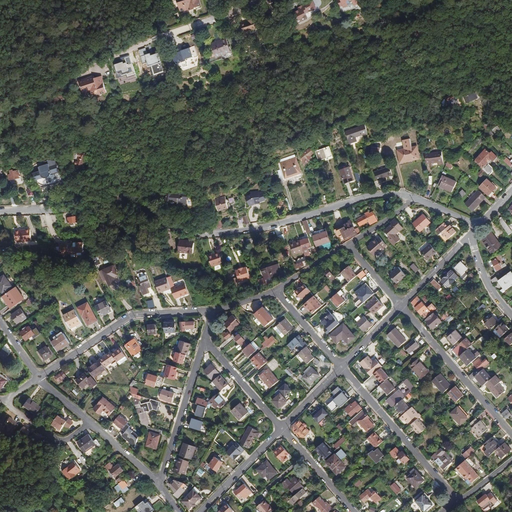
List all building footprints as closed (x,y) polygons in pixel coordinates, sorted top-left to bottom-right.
[(188,7),(188,9),(189,11),(196,9),(195,8),(201,6),(198,0),(176,0),(180,12),(186,10),(185,8),(188,7)] [(302,22),(311,18),(310,14),(315,12),(315,10),(320,7),(316,0),(315,0),(306,5),(307,6),(302,8),(295,12),(298,18),(300,16),(302,22)] [(249,21),(242,24),(245,32),(257,28),(254,18),(249,20),(249,21)] [(223,42),(212,46),(217,58),(222,56),(232,52),(227,38),(222,40),(223,42)] [(194,58),(190,48),(183,50),(182,47),(170,52),(173,61),(176,60),(180,64),(181,63),(185,68),(190,66),(188,61),(194,58)] [(232,52),(222,56),(224,60),(235,56),(233,52),(232,52)] [(165,70),(160,56),(156,57),(155,55),(148,58),(153,73),(165,70)] [(127,61),(114,65),(119,80),(128,77),(129,79),(138,76),(130,56),(126,57),(127,61)] [(87,81),(86,78),(80,80),(83,92),(90,90),(91,92),(98,90),(100,95),(108,92),(104,82),(103,76),(95,78),(87,81)] [(460,96),(463,105),(478,98),(475,92),(472,93),(470,90),(460,96)] [(444,99),(447,103),(448,103),(449,103),(449,104),(455,104),(458,103),(453,94),(444,99)] [(362,135),(359,127),(345,132),(348,140),(349,145),(357,142),(355,137),(362,135)] [(469,154),(479,143),(477,141),(467,152),(469,154)] [(332,156),(329,146),(315,151),(318,161),(332,156)] [(419,159),(417,146),(397,151),(398,155),(400,155),(401,161),(411,159),(411,160),(419,159)] [(309,148),(300,155),(303,164),(311,158),(310,156),(313,153),(309,148)] [(76,164),(76,166),(83,168),(88,154),(79,151),(79,153),(75,152),(71,162),(75,163),(75,164),(76,164)] [(438,165),(444,164),(442,151),(429,153),(425,153),(426,164),(430,164),(431,167),(434,166),(434,163),(438,163),(438,165)] [(483,152),(476,160),(474,162),(479,166),(482,169),(489,175),(492,172),(493,168),(488,163),(491,159),(494,161),(497,157),(491,151),(487,156),(483,152)] [(295,157),(280,162),(282,169),(280,170),(284,181),(302,175),(295,157)] [(47,161),(48,164),(49,167),(56,164),(58,171),(53,172),(53,173),(53,174),(59,172),(60,172),(60,171),(59,170),(57,164),(57,163),(56,162),(55,162),(55,161),(54,161),(53,161),(52,161),(50,161),(49,161),(48,161),(47,161)] [(49,167),(48,164),(39,167),(40,171),(34,174),(36,179),(36,180),(37,180),(41,179),(42,178),(42,177),(43,177),(44,178),(45,178),(46,178),(47,178),(48,178),(49,178),(49,177),(50,177),(50,176),(51,175),(52,175),(53,174),(53,173),(53,172),(58,171),(56,164),(49,167)] [(354,180),(349,167),(339,170),(344,183),(354,180)] [(374,172),(377,181),(393,175),(390,167),(374,172)] [(21,178),(19,170),(10,172),(11,174),(9,175),(10,180),(21,178)] [(452,192),(457,182),(444,176),(444,177),(443,176),(439,186),(440,186),(440,187),(452,192)] [(480,188),(489,196),(493,192),(496,188),(487,180),(480,188)] [(79,187),(72,189),(75,198),(81,196),(79,187)] [(465,204),(473,211),(486,197),(478,190),(465,204)] [(252,194),(246,198),(251,205),(255,203),(260,202),(260,201),(265,200),(262,191),(259,192),(252,193),(252,194)] [(190,195),(178,193),(178,196),(179,196),(178,202),(178,204),(187,205),(188,200),(190,200),(190,195)] [(229,208),(226,196),(215,199),(219,211),(229,208)] [(271,201),(277,219),(285,216),(283,212),(278,214),(273,200),(271,201)] [(377,221),(373,212),(369,214),(366,215),(357,220),(360,226),(368,221),(370,224),(377,221)] [(420,232),(431,222),(424,214),(413,224),(420,232)] [(79,222),(78,215),(67,217),(68,224),(79,222)] [(509,235),(511,232),(511,231),(501,217),(498,220),(509,235)] [(400,239),(396,234),(403,228),(395,219),(391,223),(392,224),(385,231),(386,233),(390,237),(389,238),(388,239),(393,245),(400,239)] [(310,231),(307,220),(302,221),(306,233),(310,231)] [(358,235),(360,233),(358,228),(355,230),(353,227),(351,228),(349,223),(344,225),(345,227),(336,231),(339,237),(342,235),(343,235),(346,240),(352,237),(352,238),(358,235)] [(456,232),(453,228),(452,229),(449,226),(448,227),(444,223),(442,225),(439,227),(435,231),(439,235),(442,233),(448,239),(456,232)] [(32,240),(30,229),(16,231),(17,238),(21,238),(21,242),(32,240)] [(331,242),(327,231),(312,236),(316,247),(331,242)] [(501,245),(491,233),(483,239),(489,246),(488,247),(491,252),(501,245)] [(282,243),(286,242),(283,234),(277,236),(280,243),(281,244),(282,243)] [(381,252),(384,249),(384,248),(387,245),(380,237),(377,240),(376,239),(372,242),(373,243),(370,245),(367,247),(374,256),(380,251),(381,252)] [(311,247),(308,238),(299,241),(302,250),(303,251),(305,257),(311,255),(310,252),(308,252),(307,248),(311,247)] [(187,253),(193,253),(194,243),(185,242),(185,240),(179,240),(178,251),(187,252),(187,253)] [(299,241),(294,242),(295,243),(290,245),(293,255),(303,251),(302,250),(299,241)] [(83,252),(83,242),(74,243),(71,246),(71,249),(69,249),(69,247),(68,247),(68,245),(59,246),(60,247),(60,252),(63,252),(64,254),(69,253),(69,254),(77,254),(77,253),(82,252),(83,252)] [(319,252),(332,249),(330,244),(318,248),(319,252)] [(428,260),(437,252),(430,244),(421,252),(428,260)] [(212,267),(223,263),(220,252),(214,253),(215,254),(208,257),(212,267)] [(503,264),(497,254),(491,259),(491,261),(494,266),(497,271),(506,266),(505,263),(503,264)] [(296,268),(308,264),(306,260),(294,264),(296,268)] [(465,272),(467,269),(460,262),(458,264),(455,268),(459,272),(462,275),(460,277),(463,280),(467,276),(467,275),(467,274),(465,272)] [(275,276),(281,274),(278,264),(266,268),(266,269),(261,270),(265,280),(263,280),(262,279),(258,280),(260,285),(267,283),(268,285),(273,283),(271,277),(275,276)] [(118,275),(114,266),(103,270),(105,274),(105,276),(110,286),(117,283),(114,277),(118,275)] [(357,276),(349,266),(341,273),(349,282),(352,280),(353,279),(355,278),(357,276)] [(250,278),(246,267),(243,268),(243,267),(239,269),(235,270),(237,277),(232,279),(229,280),(230,285),(239,283),(238,281),(250,278)] [(406,275),(399,267),(389,275),(396,283),(406,275)] [(55,277),(48,269),(43,273),(50,282),(55,277)] [(335,278),(328,270),(325,272),(332,281),(335,278)] [(356,280),(359,277),(361,279),(366,274),(363,270),(357,276),(355,278),(356,280)] [(136,277),(143,295),(149,293),(150,291),(149,288),(152,287),(147,272),(139,275),(139,276),(136,277)] [(448,287),(456,279),(449,272),(441,281),(448,287)] [(511,285),(511,273),(511,272),(510,272),(501,279),(503,281),(501,282),(506,289),(511,285)] [(12,286),(5,276),(0,279),(0,288),(3,293),(12,286)] [(171,287),(167,277),(155,282),(159,292),(163,291),(163,290),(165,290),(171,287)] [(442,287),(438,284),(434,279),(430,283),(439,291),(441,288),(442,287)] [(137,287),(135,281),(131,282),(130,280),(127,281),(130,291),(134,289),(134,288),(137,287)] [(189,293),(185,283),(175,287),(171,288),(171,289),(173,292),(175,298),(179,297),(178,296),(184,294),(185,295),(189,293)] [(363,303),(375,294),(367,283),(355,292),(363,303)] [(301,299),(310,291),(305,285),(301,288),(299,289),(295,292),(301,299)] [(11,308),(25,299),(16,287),(3,296),(11,308)] [(343,294),(344,293),(342,290),(339,293),(338,292),(331,299),(338,307),(343,303),(338,298),(342,295),(343,294)] [(312,314),(322,306),(314,296),(303,305),(307,309),(308,309),(310,311),(312,314)] [(431,313),(427,308),(417,296),(411,303),(421,315),(422,313),(425,317),(431,313)] [(29,305),(35,301),(32,297),(27,301),(29,305)] [(376,310),(382,304),(376,297),(366,305),(374,314),(377,311),(376,310)] [(154,308),(153,300),(152,300),(146,302),(148,309),(154,308)] [(112,311),(107,301),(97,306),(102,316),(112,311)] [(97,321),(89,304),(79,309),(82,317),(84,316),(85,318),(88,325),(97,321)] [(431,313),(436,309),(432,304),(427,308),(431,313)] [(263,307),(255,315),(265,327),(274,319),(263,307)] [(27,317),(21,309),(12,315),(18,324),(27,317)] [(77,326),(82,323),(76,310),(64,316),(70,327),(76,324),(77,326)] [(434,329),(442,322),(440,320),(435,314),(434,313),(426,320),(427,321),(434,329)] [(442,322),(448,316),(446,314),(445,313),(443,315),(444,316),(440,320),(442,322)] [(324,330),(327,334),(340,323),(332,314),(328,317),(331,320),(328,322),(326,319),(322,322),(327,328),(324,330)] [(239,324),(236,320),(237,319),(233,315),(229,319),(230,320),(229,321),(224,324),(231,332),(239,324)] [(372,324),(365,316),(356,323),(364,331),(372,324)] [(490,330),(498,323),(492,316),(484,322),(485,324),(490,330)] [(293,328),(285,319),(277,326),(285,335),(293,328)] [(176,332),(175,322),(165,323),(165,333),(176,332)] [(194,328),(194,322),(180,322),(181,331),(186,331),(186,329),(194,328)] [(509,330),(503,323),(496,329),(502,336),(509,330)] [(355,337),(344,324),(330,335),(337,343),(343,337),(348,344),(355,337)] [(157,334),(156,325),(148,325),(148,334),(157,334)] [(26,340),(35,334),(30,326),(26,329),(25,330),(21,332),(26,340)] [(285,335),(277,326),(274,328),(282,338),(285,335)] [(407,340),(401,334),(401,335),(395,328),(387,335),(399,348),(407,340)] [(502,336),(496,329),(493,331),(499,338),(502,336)] [(454,345),(462,338),(456,331),(448,338),(454,345)] [(64,348),(71,344),(64,334),(63,334),(62,332),(54,338),(55,340),(51,342),(57,351),(64,347),(64,348)] [(244,341),(245,340),(240,334),(235,337),(235,338),(240,344),(243,348),(247,345),(244,341)] [(297,346),(302,351),(307,347),(308,346),(299,335),(288,344),(293,349),(297,346)] [(268,348),(277,340),(273,336),(269,339),(266,336),(264,338),(266,341),(264,343),(267,346),(268,348)] [(459,356),(472,345),(466,338),(459,344),(460,345),(454,350),(459,356)] [(140,346),(135,339),(126,345),(134,356),(135,358),(139,359),(141,357),(143,354),(141,351),(143,350),(140,346)] [(419,345),(414,339),(405,347),(407,349),(406,350),(409,353),(419,345)] [(188,355),(191,344),(181,341),(177,352),(186,355),(188,355)] [(260,347),(254,341),(251,343),(257,350),(260,347)] [(249,345),(243,351),(247,355),(246,356),(248,358),(249,357),(257,350),(251,343),(249,345)] [(500,354),(502,351),(496,344),(493,347),(496,351),(494,353),(497,357),(499,355),(501,354),(500,354)] [(52,355),(46,347),(39,352),(44,359),(45,360),(52,355)] [(299,353),(308,364),(315,358),(311,353),(312,352),(307,347),(302,351),(299,353)] [(126,356),(121,348),(112,354),(116,360),(117,362),(120,360),(126,356)] [(286,352),(284,349),(276,356),(278,359),(280,357),(286,352)] [(468,366),(477,358),(474,355),(468,349),(460,356),(468,366)] [(105,367),(116,360),(112,354),(111,352),(99,360),(100,360),(100,361),(105,367)] [(183,364),(186,355),(177,352),(176,352),(174,361),(183,364)] [(291,357),(286,352),(280,357),(285,362),(291,357)] [(258,370),(268,362),(260,353),(253,359),(255,361),(254,362),(257,366),(256,367),(258,370)] [(429,372),(422,364),(428,358),(424,354),(418,359),(410,366),(421,379),(429,372)] [(316,358),(312,362),(318,367),(321,363),(316,358)] [(381,368),(382,367),(376,359),(371,363),(370,364),(366,358),(360,363),(371,376),(374,374),(381,368)] [(480,371),(489,363),(486,360),(483,362),(479,359),(474,364),(480,371)] [(93,378),(106,369),(105,367),(100,361),(92,366),(92,365),(87,368),(93,378)] [(175,379),(176,374),(178,368),(168,365),(165,376),(175,379)] [(212,380),(220,374),(211,365),(204,371),(212,380)] [(320,375),(312,368),(306,374),(303,377),(311,384),(320,375)] [(389,377),(381,368),(374,374),(382,383),(387,379),(389,377)] [(279,381),(269,369),(266,371),(263,373),(260,376),(270,388),(279,381)] [(486,384),(492,379),(483,369),(476,375),(475,376),(483,386),(485,384),(486,384)] [(97,384),(91,377),(90,378),(85,373),(76,380),(83,388),(88,383),(92,388),(93,388),(94,389),(97,384)] [(64,379),(60,374),(55,377),(59,383),(64,379)] [(156,387),(159,377),(150,374),(147,384),(156,387)] [(443,393),(452,385),(449,382),(448,383),(441,374),(432,381),(443,393)] [(221,391),(229,384),(220,375),(213,381),(221,391)] [(505,391),(499,383),(501,381),(495,375),(492,379),(486,384),(493,392),(497,398),(505,391)] [(396,388),(387,379),(382,383),(380,385),(385,390),(389,394),(396,388)] [(394,405),(405,396),(405,397),(412,391),(411,391),(415,388),(407,379),(404,382),(410,389),(404,394),(399,389),(388,398),(394,405)] [(223,394),(231,387),(229,384),(221,391),(223,394)] [(279,408),(288,401),(286,399),(290,396),(287,394),(292,390),(286,384),(275,393),(278,396),(276,398),(273,401),(279,408)] [(385,390),(380,385),(377,388),(381,393),(385,390)] [(137,395),(139,389),(132,387),(130,386),(131,390),(132,393),(137,395)] [(456,402),(464,395),(456,386),(448,393),(456,402)] [(336,397),(327,405),(332,412),(338,406),(340,407),(351,398),(346,393),(345,394),(338,387),(332,392),(336,397)] [(173,398),(175,393),(170,391),(163,389),(160,398),(172,402),(173,398)] [(159,410),(161,402),(151,399),(150,402),(142,404),(141,401),(142,396),(137,395),(132,393),(135,403),(137,409),(139,414),(142,424),(145,425),(148,426),(149,424),(149,422),(146,412),(154,409),(159,410)] [(226,403),(218,394),(216,395),(211,400),(209,401),(212,403),(216,408),(219,405),(221,408),(226,403)] [(110,415),(116,408),(104,397),(94,409),(100,414),(104,410),(110,415)] [(34,414),(39,408),(34,404),(35,403),(28,398),(23,406),(34,414)] [(207,407),(209,403),(205,402),(205,400),(198,398),(196,404),(199,405),(207,407)] [(394,405),(388,398),(386,400),(392,407),(394,405)] [(402,400),(395,406),(398,409),(400,412),(403,415),(410,409),(405,403),(402,400)] [(358,412),(362,408),(356,401),(352,405),(351,404),(345,409),(351,416),(357,411),(358,412)] [(245,409),(240,404),(232,411),(240,420),(249,412),(246,409),(245,409)] [(204,417),(207,407),(199,405),(196,415),(204,417)] [(414,418),(419,414),(413,407),(410,409),(403,415),(400,418),(402,419),(405,420),(408,423),(412,420),(412,418),(414,418)] [(468,418),(458,407),(450,414),(460,425),(468,418)] [(329,413),(325,409),(323,411),(322,410),(319,413),(316,410),(311,415),(319,424),(324,420),(323,419),(329,413)] [(373,424),(369,419),(370,418),(366,413),(366,414),(362,410),(350,422),(353,425),(358,421),(367,431),(374,425),(373,424)] [(47,418),(47,413),(43,411),(40,413),(39,418),(43,420),(45,419),(47,418)] [(64,425),(67,421),(58,415),(52,425),(61,430),(64,425)] [(122,430),(129,422),(120,415),(114,422),(122,430)] [(200,430),(203,422),(193,418),(190,427),(200,430)] [(479,436),(487,429),(480,421),(479,422),(476,418),(470,423),(473,427),(472,428),(479,436)] [(419,435),(427,428),(421,422),(418,419),(416,421),(411,424),(414,428),(416,429),(415,430),(419,435)] [(301,439),(309,431),(306,427),(303,425),(299,420),(298,422),(294,425),(294,427),(294,431),(301,439)] [(156,449),(159,440),(158,439),(159,435),(160,436),(162,431),(147,426),(145,431),(151,432),(147,446),(156,449)] [(258,437),(260,433),(257,431),(258,431),(250,426),(241,441),(242,441),(249,446),(255,436),(258,437)] [(135,444),(141,436),(129,427),(123,436),(135,444)] [(303,439),(310,433),(309,431),(301,439),(303,439)] [(383,442),(375,432),(368,439),(376,448),(383,442)] [(38,442),(41,438),(34,433),(31,437),(31,438),(34,439),(38,442)] [(101,445),(97,439),(94,441),(89,434),(77,443),(85,453),(96,444),(98,447),(101,445)] [(337,449),(348,439),(345,436),(334,445),(337,449)] [(496,451),(499,447),(494,442),(495,442),(491,438),(486,442),(484,444),(487,447),(488,449),(485,451),(484,452),(489,457),(496,451)] [(237,442),(227,452),(235,460),(240,455),(239,454),(245,449),(237,442)] [(316,449),(325,459),(332,453),(323,442),(316,449)] [(192,459),(196,447),(185,443),(183,450),(182,450),(180,455),(192,459)] [(502,458),(511,450),(505,443),(500,447),(499,447),(496,451),(502,458)] [(286,457),(289,454),(282,445),(278,448),(279,449),(277,451),(276,450),(274,452),(283,463),(288,459),(286,457)] [(384,455),(378,448),(374,452),(370,455),(371,457),(375,461),(376,462),(377,463),(381,460),(380,459),(384,455)] [(466,458),(474,451),(471,448),(464,454),(463,455),(466,458)] [(340,460),(347,455),(341,449),(335,454),(340,460)] [(410,459),(403,451),(398,455),(405,463),(410,459)] [(451,462),(443,453),(442,454),(438,451),(432,456),(443,469),(451,462)] [(453,460),(446,451),(443,453),(451,462),(453,460)] [(340,460),(335,454),(326,462),(337,474),(346,466),(340,460)] [(219,467),(223,462),(221,461),(223,458),(219,455),(217,458),(215,457),(209,466),(217,471),(220,467),(219,467)] [(185,474),(189,461),(180,458),(175,471),(185,474)] [(474,473),(475,472),(465,460),(456,469),(459,473),(460,472),(463,475),(462,476),(466,480),(468,478),(472,483),(478,478),(474,473)] [(277,473),(267,461),(257,469),(261,474),(263,472),(266,476),(269,480),(277,473)] [(68,478),(80,469),(74,462),(62,471),(68,478)] [(124,470),(119,464),(114,468),(110,462),(106,466),(105,467),(106,469),(108,471),(109,470),(114,476),(115,477),(124,470)] [(54,473),(48,465),(44,468),(51,476),(54,473)] [(69,480),(81,470),(80,469),(68,478),(69,480)] [(416,488),(424,480),(416,470),(412,474),(407,478),(412,484),(416,488)] [(302,489),(304,487),(301,483),(298,481),(297,479),(292,483),(288,478),(281,484),(285,489),(288,486),(294,493),(293,493),(295,495),(302,489)] [(129,489),(127,486),(124,480),(123,481),(119,484),(122,489),(120,490),(123,494),(129,489)] [(185,490),(183,488),(185,485),(184,484),(174,480),(170,485),(176,493),(174,494),(178,498),(185,490)] [(401,491),(395,483),(390,487),(397,495),(401,491)] [(249,495),(252,492),(245,484),(242,486),(241,487),(240,486),(234,492),(239,499),(242,496),(244,499),(249,495)] [(293,505),(306,493),(302,489),(295,495),(290,500),(289,500),(293,505)] [(364,502),(371,497),(376,503),(381,498),(375,491),(374,491),(372,493),(368,489),(359,496),(364,502)] [(195,503),(199,499),(198,498),(200,496),(194,490),(183,501),(190,508),(193,506),(195,503)] [(478,498),(484,511),(500,504),(493,490),(478,498)] [(424,511),(433,505),(427,497),(428,496),(425,493),(423,494),(415,501),(424,511)] [(328,511),(332,509),(326,502),(325,503),(320,497),(312,503),(315,505),(318,507),(322,511),(321,511),(328,511)] [(117,507),(124,501),(121,498),(114,504),(117,507)] [(261,511),(270,511),(273,510),(270,506),(268,504),(264,500),(257,507),(261,511)] [(137,506),(141,511),(153,511),(154,511),(147,503),(145,505),(142,502),(137,506)]
